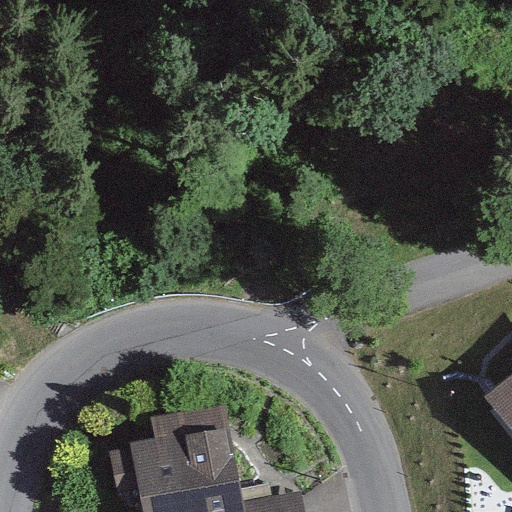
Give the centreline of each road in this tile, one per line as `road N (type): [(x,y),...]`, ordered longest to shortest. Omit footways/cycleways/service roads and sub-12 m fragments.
road 1 (tertiary): [(288,348),(187,335),(102,349),(40,398),(8,459),(5,511)]
road 2 (residential): [(511,247),(349,303),(288,348)]
road 3 (tertiary): [(379,511),(364,437),(329,381),(288,348)]
